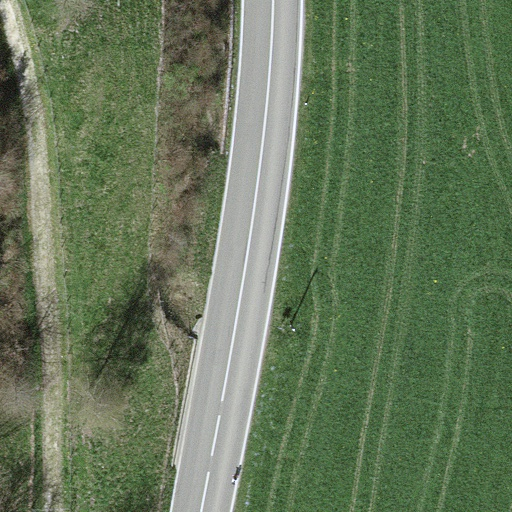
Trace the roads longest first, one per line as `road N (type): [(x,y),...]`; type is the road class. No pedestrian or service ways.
road 1 (secondary): [(277,0),(257,215),(204,511)]
road 2 (track): [(57,511),(39,146),(4,0)]
